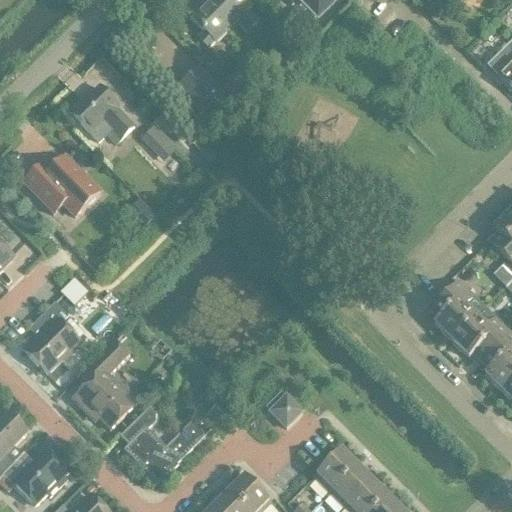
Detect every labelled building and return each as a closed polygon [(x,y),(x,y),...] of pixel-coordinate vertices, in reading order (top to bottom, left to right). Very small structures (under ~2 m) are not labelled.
[(256,25),(246,14),(250,10),(239,0),(213,0),(203,10),(201,9),(188,22),(203,36),(197,43),(206,52),(214,45),(213,44),(222,34),(224,36),(234,26),(245,36),(256,25)] [(297,0),(318,20),(337,0),(297,0)] [(441,0),(455,13),(468,0),(488,0),(490,1),(490,0),(441,0)] [(511,64),(497,80),(511,94),(511,64)] [(179,89),(194,106),(214,128),(233,110),(213,88),(198,72),(179,89)] [(82,104),(69,116),(90,137),(98,146),(106,138),(116,148),(134,131),(116,112),(118,111),(98,91),(84,105),(82,104)] [(140,143),(162,165),(174,154),(153,131),(140,143)] [(207,149),(200,157),(208,165),(216,158),(207,149)] [(34,176),(22,187),(53,219),(54,218),(49,213),(56,206),(58,208),(62,208),(75,221),(99,197),(64,161),(49,176),(42,168),(34,176)] [(511,216),(510,215),(493,233),(497,237),(488,246),(511,270),(511,216)] [(479,255),(487,263),(495,255),(487,247),(479,255)] [(0,249),(0,273),(12,261),(0,249)] [(511,283),(511,271),(506,266),(493,279),(505,290),(511,283)] [(69,287),(60,295),(74,310),(87,297),(73,282),(69,287)] [(450,344),(474,321),(482,312),(472,301),(457,287),(429,315),(437,323),(433,327),(450,344)] [(79,346),(60,327),(67,320),(54,307),(34,328),(42,336),(23,355),(47,378),(79,346)] [(480,366),(508,338),(492,322),(482,312),(474,321),(450,344),(468,362),(472,358),(480,366)] [(501,396),(511,384),(511,341),(508,338),(480,366),(488,374),(484,378),(501,396)] [(108,380),(118,370),(128,359),(114,345),(80,378),(88,386),(72,403),(85,416),(88,412),(110,433),(135,407),(108,380)] [(511,384),(501,396),(511,406),(511,384)] [(303,417),(287,400),(270,415),(287,432),(303,417)] [(155,426),(156,418),(149,411),(119,441),(128,449),(123,454),(157,488),(213,432),(200,418),(166,451),(148,434),(155,426)] [(0,481),(13,466),(5,458),(26,437),(7,417),(0,424),(0,481)] [(329,497),(356,470),(340,454),(313,481),(329,497)] [(13,466),(0,481),(0,487),(8,495),(14,489),(34,509),(45,497),(49,501),(65,484),(62,480),(66,477),(45,456),(30,471),(19,460),(13,466)] [(343,511),(344,511),(371,486),(356,470),(329,497),(343,511)] [(228,496),(244,511),(265,511),(271,507),(244,480),(228,496)] [(375,511),(387,501),(371,486),(344,511),(375,511)] [(213,511),(244,511),(228,496),(213,511)] [(58,511),(100,511),(89,500),(76,511),(64,511),(62,509),(58,511)] [(397,511),(387,501),(375,511),(397,511)]
